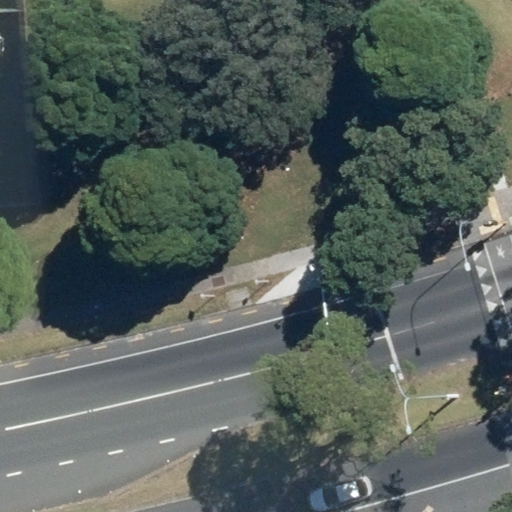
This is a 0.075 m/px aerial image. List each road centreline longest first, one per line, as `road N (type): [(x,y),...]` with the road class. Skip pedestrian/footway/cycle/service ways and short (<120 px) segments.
road 1 (secondary): [(0,435),(511,312)]
road 2 (secondary): [(511,459),(337,511)]
